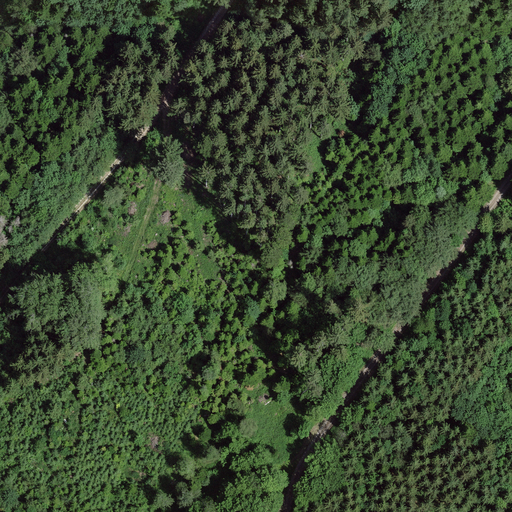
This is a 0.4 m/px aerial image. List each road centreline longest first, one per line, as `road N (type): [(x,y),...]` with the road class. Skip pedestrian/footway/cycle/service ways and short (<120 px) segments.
road 1 (track): [(289,511),(319,432),(511,185)]
road 2 (track): [(0,295),(146,133),(228,0)]
